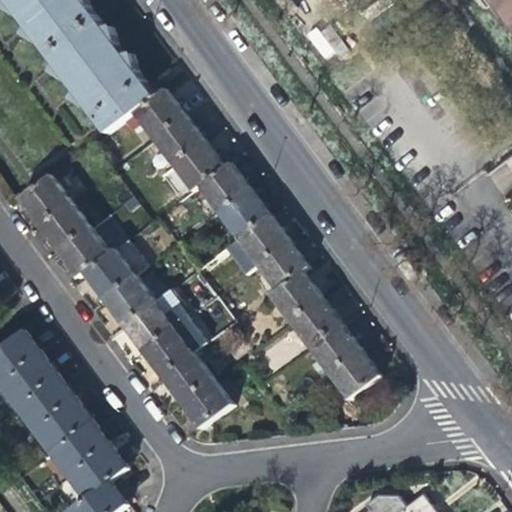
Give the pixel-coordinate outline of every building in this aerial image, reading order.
[(94,110),(113,136),(141,115),(162,99),(142,73),(140,57),(132,60),(122,46),(120,31),(112,32),(95,10),(92,0),(11,0),(12,2),(7,10),(24,17),(34,30),(28,39),(45,46),(61,67),(56,75),(73,82),(82,95),(76,103),(94,110)] [(275,0),(412,178),(510,115),(425,0),(275,0)] [(141,115),(161,142),(193,118),(182,104),(173,91),(162,99),(141,115)] [(161,142),(181,167),(212,144),(206,136),(193,118),(161,142)] [(200,194),(207,189),(232,170),(224,160),(212,144),(181,167),(200,194)] [(207,189),(226,215),(257,192),(246,178),(237,166),(232,170),(207,189)] [(38,215),(47,228),(78,205),(57,177),(26,200),(38,215)] [(226,215),(245,241),(277,218),(267,205),(257,192),(226,215)] [(56,240),(66,254),(97,231),(78,205),(47,228),(56,240)] [(245,241),(265,267),(296,244),(285,229),(277,218),(245,241)] [(116,257),(97,231),(66,254),(77,268),(85,280),(92,275),(116,257)] [(102,288),(112,302),(142,279),(154,270),(134,244),(116,257),(92,275),(102,288)] [(265,267),(284,293),(310,274),(316,270),(305,256),(296,244),(265,267)] [(319,286),(310,274),(284,293),(279,298),(298,323),(329,299),(319,286)] [(122,315),(131,327),(161,304),(142,279),(112,302),(122,315)] [(340,314),(329,299),(298,323),(318,350),(349,327),(340,314)] [(181,331),(161,304),(131,327),(140,339),(151,354),(181,331)] [(192,323),(181,331),(151,354),(159,365),(170,379),(200,356),(211,348),(192,323)] [(362,344),(349,327),(318,350),(338,376),(368,352),(362,344)] [(0,358),(0,375),(8,386),(48,356),(43,350),(32,334),(0,358)] [(379,367),(368,352),(338,376),(357,402),(388,378),(379,367)] [(8,386),(26,409),(66,379),(57,368),(48,356),(8,386)] [(219,381),(200,356),(170,379),(178,390),(188,404),(219,381)] [(26,409),(43,432),(83,402),(78,396),(66,379),(26,409)] [(240,408),(219,381),(188,404),(198,417),(209,431),(240,408)] [(93,416),(83,402),(43,432),(60,456),(101,426),(93,416)] [(108,436),(101,426),(60,456),(76,476),(116,446),(108,436)] [(124,458),(116,446),(76,476),(93,499),(115,483),(132,469),(124,458)] [(124,495),(115,483),(93,499),(76,511),(124,511),(132,506),(124,495)] [(436,511),(426,498),(408,511),(436,511)]
